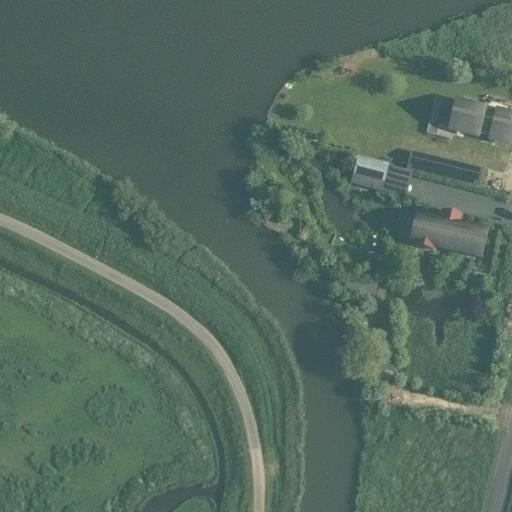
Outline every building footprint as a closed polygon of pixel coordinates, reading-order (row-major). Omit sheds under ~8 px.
[(454,90),(448,117),(504,130),(511,103),(454,90)] [(407,138),(402,157),(474,175),(479,156),(478,155),(407,138)] [(351,146),(344,173),(374,182),(381,155),(351,146)] [(407,162),(381,155),(374,182),(401,189),(407,162)] [(412,202),(405,232),(407,232),(406,236),(427,241),(428,237),(476,249),(483,219),(455,213),(456,207),(437,202),(436,208),(412,202)] [(359,297),(351,298),(356,333),(366,332),(364,320),(369,320),(367,307),(361,308),(359,297)] [(377,331),(369,332),(371,360),(390,359),(388,319),(376,320),(377,331)]
